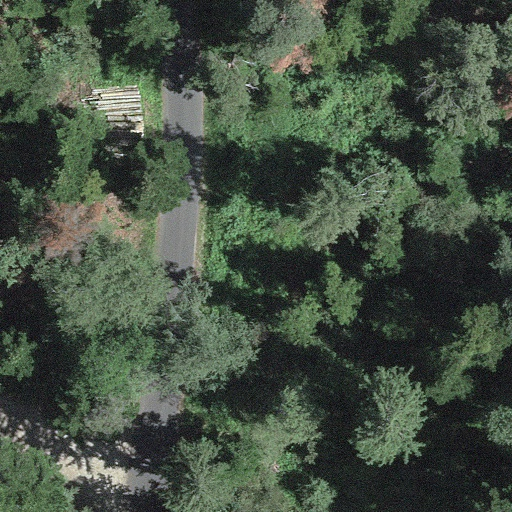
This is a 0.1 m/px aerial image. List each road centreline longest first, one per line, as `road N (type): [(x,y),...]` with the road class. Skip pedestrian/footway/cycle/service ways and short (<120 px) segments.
road 1 (unclassified): [(174,0),(188,111),(148,461),(150,511)]
road 2 (track): [(165,334),(0,382)]
